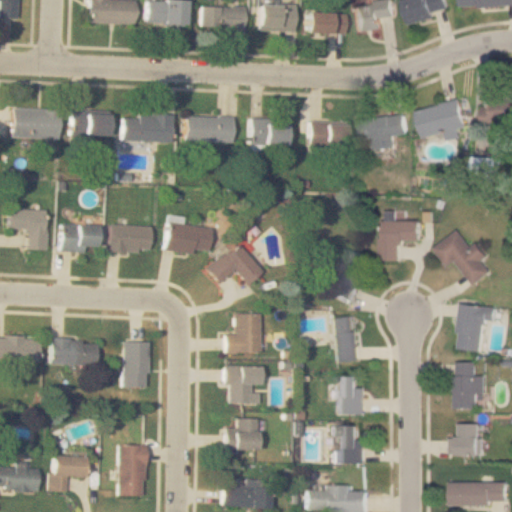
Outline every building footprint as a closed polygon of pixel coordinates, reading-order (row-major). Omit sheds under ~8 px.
[(0,0),(0,16),(13,17),(13,0),(0,0)] [(82,0),(82,22),(129,23),(129,0),(82,0)] [(181,0),(140,0),(140,24),(181,24),(181,0)] [(392,0),(353,4),(355,31),(382,28),(381,18),(394,17),(392,0)] [(434,18),(433,12),(448,10),(446,0),(405,0),(408,22),(434,18)] [(511,6),(511,0),(461,0),(462,8),(511,6)] [(253,4),(253,31),(290,31),(290,4),(253,4)] [(194,28),(240,28),(240,5),(194,5),(194,28)] [(342,33),(342,13),(301,13),(301,33),(342,33)] [(511,121),(511,97),(491,97),(491,106),(487,106),(487,121),(511,121)] [(445,131),(447,139),(460,136),(458,128),(467,126),(460,98),(417,108),(423,136),(445,131)] [(7,136),(54,136),(54,107),(7,106),(7,136)] [(66,133),(103,133),(103,108),(66,108),(66,133)] [(362,139),(374,137),(376,148),(393,146),(392,135),(407,133),(404,112),(359,119),(362,139)] [(167,113),(117,113),(117,139),(167,139),(167,113)] [(228,115),(181,114),(181,143),(228,143),(228,115)] [(245,144),(283,145),(284,119),(246,118),(245,144)] [(342,121),(309,121),(309,145),(342,145),(342,121)] [(471,179),(503,179),(503,156),(472,156),(471,179)] [(5,228),(24,228),(23,248),(43,248),(43,207),(5,207),(5,228)] [(419,241),(419,220),(381,219),(381,260),(400,260),(400,240),(419,241)] [(189,253),(189,248),(204,250),(208,226),(163,220),(159,249),(189,253)] [(92,250),(92,223),(57,223),(57,250),(92,250)] [(146,252),(147,225),(105,223),(104,250),(146,252)] [(435,247),(448,265),(456,259),(475,284),(491,272),(482,260),(488,256),(477,242),(472,246),(459,229),(435,247)] [(257,271),(232,242),(202,268),(214,282),(230,268),(243,283),(257,271)] [(325,291),(347,302),(370,258),(348,246),(325,291)] [(494,319),(495,306),(460,303),(457,347),(482,349),(485,318),(494,319)] [(255,313),(230,313),(230,333),(220,333),(220,352),(255,352),(255,313)] [(330,317),(333,362),(358,360),(354,315),(330,317)] [(0,360),(34,360),(34,335),(0,335),(0,360)] [(92,363),(92,338),(46,338),(46,363),(92,363)] [(144,386),(144,340),(119,340),(119,386),(144,386)] [(484,373),(477,373),(477,361),(455,361),(455,407),(484,407),(484,373)] [(255,365),(219,365),(219,386),(224,386),(224,404),(255,404),(255,365)] [(337,375),(337,414),(364,414),(364,385),(360,385),(360,375),(337,375)] [(253,418),(231,417),(231,427),(221,427),(221,448),(253,449),(253,418)] [(482,453),(482,422),(458,422),(458,436),(449,436),(449,453),(482,453)] [(363,424),(329,424),(329,434),(337,434),(337,463),(363,463),(363,424)] [(142,443),(115,443),(114,494),(141,494),(142,443)] [(48,490),(65,491),(65,476),(83,476),(83,455),(49,454),(48,490)] [(37,467),(23,467),(24,461),(13,461),(13,466),(0,466),(0,489),(36,490),(37,467)] [(506,481),(449,481),(449,504),(506,504),(506,481)] [(218,506),(268,508),(268,485),(219,483),(218,506)] [(333,511),(365,511),(366,490),(342,489),(342,485),(321,485),(321,489),(303,488),(302,511),(333,511)]
